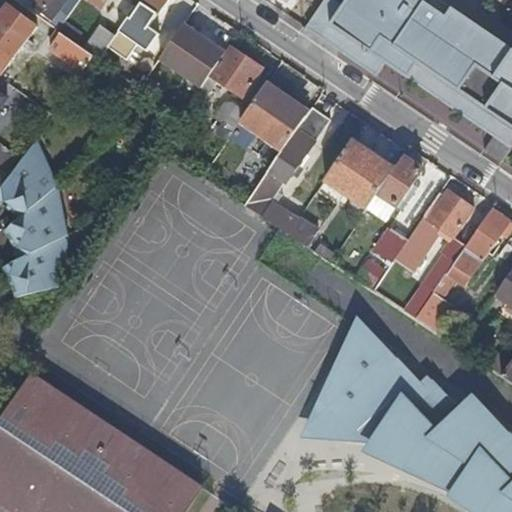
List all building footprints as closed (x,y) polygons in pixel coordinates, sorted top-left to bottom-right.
[(40,13),(48,19),(62,0),(33,0),(44,7),(40,13)] [(62,0),(48,19),(59,27),(62,22),(77,0),(62,0)] [(160,7),(165,0),(164,0),(141,0),(129,18),(127,17),(117,32),(113,38),(97,60),(103,64),(109,54),(122,63),(124,59),(125,59),(160,7)] [(169,3),(165,0),(160,7),(164,10),(169,3)] [(511,0),(348,0),(329,29),(407,81),(418,66),(460,94),(477,72),(504,92),(488,115),(511,130),(511,0)] [(0,74),(21,46),(26,40),(35,28),(7,7),(0,16),(0,74)] [(80,34),(62,22),(59,27),(56,31),(74,44),(80,34)] [(159,60),(200,88),(224,52),(183,24),(173,39),(159,60)] [(99,28),(84,50),(92,56),(97,60),(113,38),(99,28)] [(48,48),(82,72),(92,56),(84,50),(74,44),(56,31),(55,30),(50,37),(54,40),(48,48)] [(134,66),(125,79),(139,89),(159,60),(173,39),(164,32),(155,45),(157,47),(140,70),(134,66)] [(31,44),(26,40),(21,46),(27,50),(31,44)] [(228,47),(224,52),(200,88),(199,89),(207,95),(213,86),(216,81),(222,85),(242,98),(262,70),(228,47)] [(219,90),(222,85),(216,81),(213,86),(219,90)] [(305,116),(262,87),(245,111),(239,120),(283,150),(305,116)] [(220,121),(232,129),(239,120),(245,111),(232,103),(220,121)] [(330,117),(312,106),(305,116),(283,150),(246,206),(288,234),(295,224),(299,217),(272,198),(283,181),(286,183),(330,117)] [(24,155),(58,184),(36,137),(24,155)] [(329,183),(366,208),(377,193),(394,167),(352,139),(321,185),(325,189),(329,183)] [(52,244),(69,232),(44,199),(58,184),(24,155),(11,173),(11,174),(22,185),(15,198),(14,199),(25,209),(10,223),(20,236),(32,228),(43,245),(27,255),(33,272),(20,277),(27,294),(66,283),(52,244)] [(420,169),(401,156),(394,167),(377,193),(396,206),(420,169)] [(0,177),(6,181),(11,174),(11,173),(0,165),(0,177)] [(22,185),(11,174),(6,181),(4,185),(7,200),(15,198),(22,185)] [(69,232),(58,184),(44,199),(69,232)] [(472,209),(442,189),(406,242),(396,256),(401,260),(404,255),(409,258),(417,247),(419,248),(430,233),(424,229),(430,222),(452,236),(442,250),(443,251),(442,255),(404,310),(416,319),(463,250),(466,246),(452,237),(472,209)] [(396,206),(377,193),(366,208),(385,221),(396,206)] [(510,223),(490,209),(466,246),(463,250),(483,263),(510,223)] [(307,232),(295,224),(288,234),(301,242),(307,232)] [(26,254),(27,255),(43,245),(32,228),(20,236),(14,250),(26,254)] [(374,253),(391,264),(396,256),(406,242),(390,230),(374,253)] [(52,244),(66,283),(68,281),(69,232),(52,244)] [(321,241),(314,251),(331,262),(337,252),(321,241)] [(12,274),(20,277),(33,272),(27,255),(15,263),(12,274)] [(364,259),(355,280),(375,289),(384,268),(364,259)] [(511,268),(494,294),(511,306),(511,268)] [(511,511),(511,435),(506,439),(473,407),(466,411),(433,379),(423,383),(398,358),(390,362),(354,328),(325,393),(324,396),(325,402),(327,407),(330,411),(334,414),(337,416),(342,418),(346,418),(351,417),(357,415),(360,413),(363,411),(365,408),(366,406),(372,396),(381,395),(391,412),(369,444),(364,452),(452,492),(449,496),(471,511),(511,511)] [(498,352),(488,366),(502,376),(511,361),(498,352)] [(511,360),(511,361),(502,376),(511,382),(511,360)] [(32,376),(0,424),(0,511),(181,511),(199,485),(32,376)] [(324,396),(325,393),(304,438),(369,444),(391,412),(381,395),(372,396),(366,406),(365,408),(363,411),(360,413),(357,415),(351,417),(346,418),(342,418),(337,416),(334,414),(330,411),(327,407),(325,402),(324,396)]
